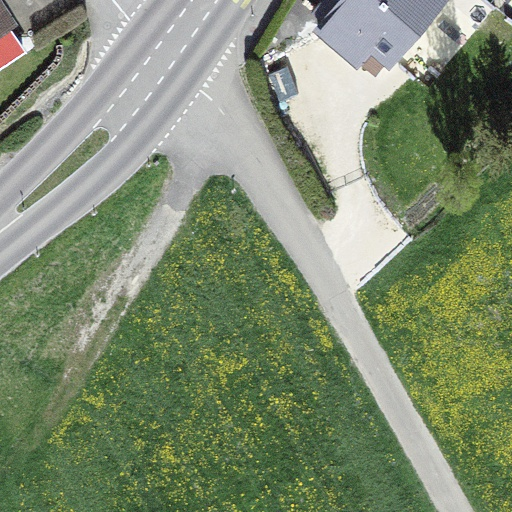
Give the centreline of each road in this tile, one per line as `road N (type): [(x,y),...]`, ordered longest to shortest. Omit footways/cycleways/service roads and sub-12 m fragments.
road 1 (residential): [(459,511),(369,351),(244,156),(165,59)]
road 2 (track): [(0,467),(89,351),(165,221)]
road 3 (primary): [(165,59),(0,224)]
